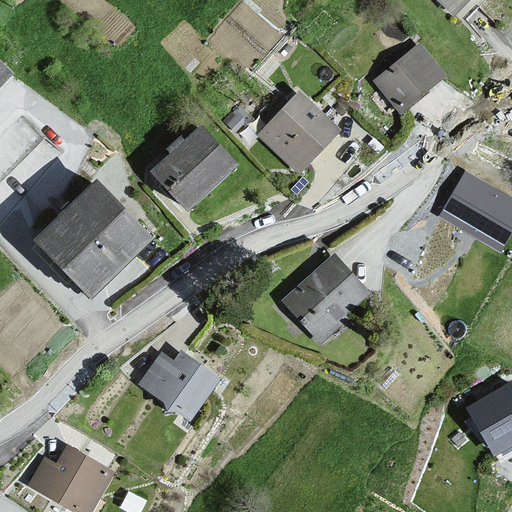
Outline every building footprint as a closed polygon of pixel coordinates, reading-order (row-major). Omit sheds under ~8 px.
[(429,0),(453,22),(473,0),(429,0)] [(367,80),(396,116),(424,94),(419,89),(437,74),(414,44),(367,80)] [(333,128),(293,89),(250,133),(290,172),(333,128)] [(184,212),(232,167),(195,127),(147,172),(184,212)] [(440,213),(507,247),(511,237),(511,190),(465,166),(440,213)] [(143,238),(91,185),(28,247),(80,300),(143,238)] [(272,298),(314,345),(343,320),(338,315),(363,294),(326,252),(272,298)] [(213,376),(174,350),(167,360),(155,351),(131,387),(182,422),(213,376)] [(460,405),(486,455),(511,441),(511,388),(508,380),(460,405)] [(59,444),(48,463),(38,457),(21,487),(65,511),(84,511),(108,472),(59,444)]
